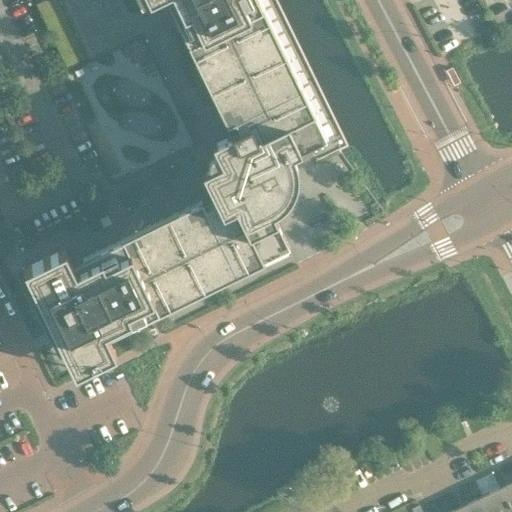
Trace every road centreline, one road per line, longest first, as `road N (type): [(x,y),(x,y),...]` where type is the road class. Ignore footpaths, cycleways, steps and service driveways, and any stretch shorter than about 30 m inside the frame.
road 1 (tertiary): [(98,511),(147,479),(186,392),(223,340),(490,205)]
road 2 (residential): [(490,205),(382,0)]
road 3 (residential): [(87,511),(0,313)]
road 4 (residential): [(344,511),(511,434)]
